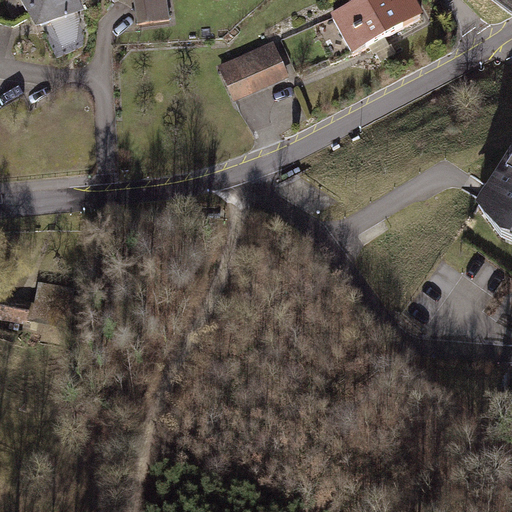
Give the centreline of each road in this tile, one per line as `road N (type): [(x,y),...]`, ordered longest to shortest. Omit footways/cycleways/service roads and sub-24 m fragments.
road 1 (tertiary): [(511,32),(298,150),(246,170),(177,186),(0,205)]
road 2 (track): [(131,511),(145,435),(210,308),(237,232),(246,170)]
